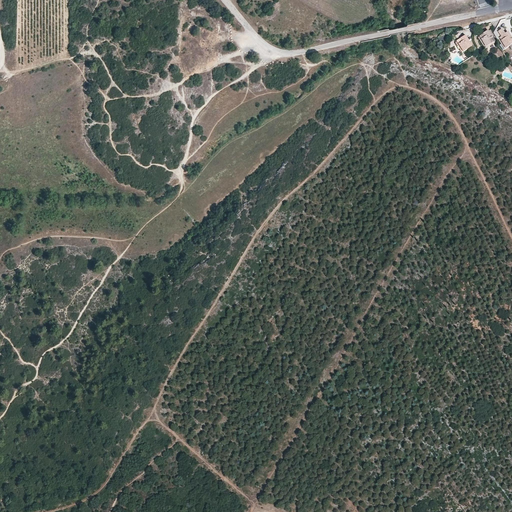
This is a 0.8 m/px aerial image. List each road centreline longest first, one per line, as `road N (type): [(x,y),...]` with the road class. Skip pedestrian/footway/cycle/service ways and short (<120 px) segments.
road 1 (track): [(511,236),(451,116),(417,92),(393,88),(257,233),(151,415)]
road 2 (track): [(280,49),(200,109),(179,169),(187,186),(110,266),(67,336),(41,356),(34,379),(0,418)]
road 3 (track): [(466,145),(251,511)]
road 4 (unclassified): [(228,0),(280,49),(391,32)]
road 5 (track): [(262,511),(151,415)]
road 6 (track): [(151,415),(103,488),(49,511)]
